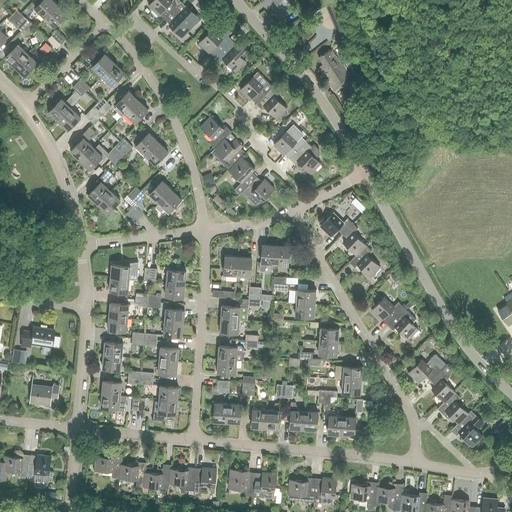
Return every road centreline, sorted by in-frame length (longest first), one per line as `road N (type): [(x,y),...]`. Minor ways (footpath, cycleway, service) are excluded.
road 1 (residential): [(414,462),(414,422),(291,214)]
road 2 (residential): [(308,201),(258,150),(239,108),(141,24),(116,35)]
road 3 (unclassified): [(511,393),(448,319),(361,166)]
road 4 (residential): [(414,462),(192,439)]
road 5 (residential): [(205,232),(166,104),(116,35)]
road 6 (unclassified): [(361,166),(312,88),(232,0)]
road 7 (residential): [(192,439),(205,232)]
road 8 (residential): [(81,245),(61,176),(24,107)]
road 9 (residential): [(81,245),(205,232)]
road 10 (residential): [(76,428),(85,308)]
